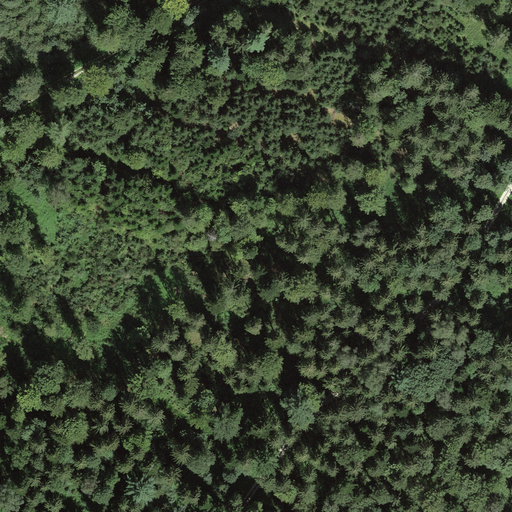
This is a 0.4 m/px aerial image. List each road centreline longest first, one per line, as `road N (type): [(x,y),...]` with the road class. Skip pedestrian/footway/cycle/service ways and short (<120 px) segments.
road 1 (track): [(236,511),(275,454),(464,267),(511,184)]
road 2 (track): [(0,118),(204,0)]
